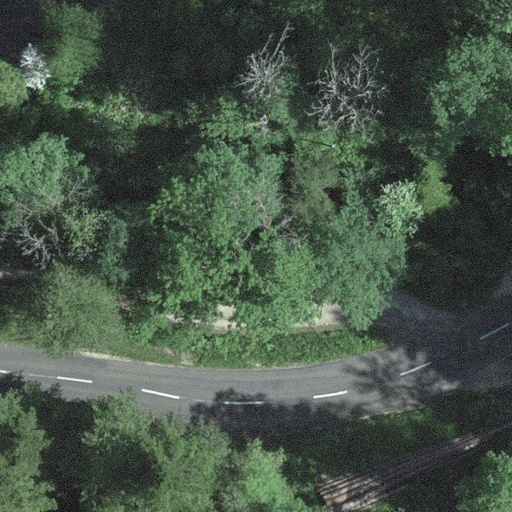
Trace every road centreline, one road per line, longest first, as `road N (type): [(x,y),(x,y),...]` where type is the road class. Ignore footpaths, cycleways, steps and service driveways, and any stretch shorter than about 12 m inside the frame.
road 1 (track): [(0,278),(114,291),(335,296),(454,361),(511,371)]
road 2 (secondary): [(511,316),(397,369),(273,399),(0,372)]
